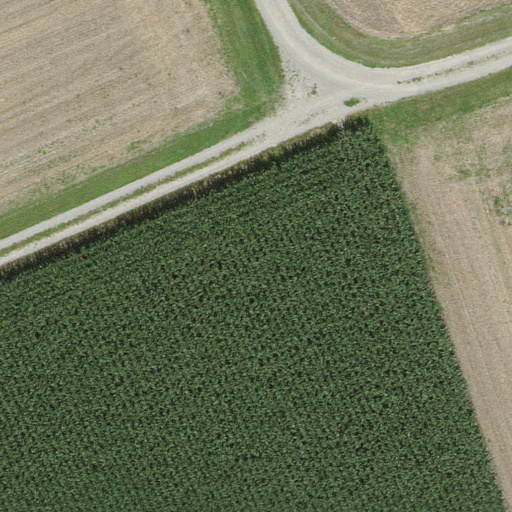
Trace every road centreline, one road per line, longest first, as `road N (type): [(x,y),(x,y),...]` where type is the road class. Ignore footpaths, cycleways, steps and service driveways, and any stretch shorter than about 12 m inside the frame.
road 1 (track): [(0,262),(264,151),(341,82)]
road 2 (track): [(511,63),(399,94),(341,82),(299,46),(270,0)]
